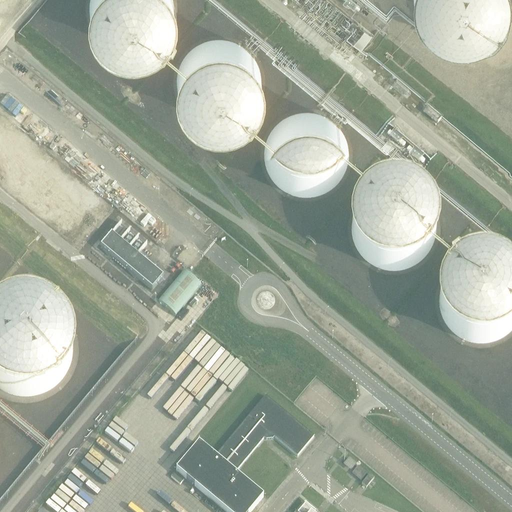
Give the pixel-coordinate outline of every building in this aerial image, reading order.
[(90,0),(90,2),(89,8),(89,13),(90,19),(92,25),(95,30),(98,35),(102,39),(107,43),(112,46),(117,49),(123,50),(128,51),(134,51),(140,50),(146,49),(151,46),(156,43),(161,39),(165,35),(168,30),(171,25),(172,19),(174,13),(174,8),(173,2),(172,0),(90,0)] [(462,50),(482,44),(495,33),(504,19),(508,2),(508,0),(404,0),(405,12),(413,28),(426,41),(443,49),(462,50)] [(32,25),(44,11),(40,7),(27,21),(32,25)] [(359,23),(348,36),(361,46),(371,33),(359,23)] [(224,42),(218,41),(212,42),(207,43),(201,45),(196,48),(191,51),(187,55),(183,60),(180,65),(178,71),(177,76),(176,82),(176,88),(177,94),(179,100),(182,105),(185,110),(189,114),(193,118),(199,121),(204,123),(210,125),(215,126),(221,126),(227,125),(233,123),(238,121),(243,118),(248,114),(252,110),(255,105),(258,99),(259,94),(260,88),(261,82),(260,76),(259,71),(256,65),(253,60),(250,55),(246,51),(241,48),(236,45),(230,43),(224,42)] [(312,114),(306,114),(300,114),(294,115),(289,117),(283,120),(279,123),(274,128),(271,132),(268,137),(266,143),(264,148),(263,154),(264,160),(265,166),(267,172),(269,177),(272,182),(276,186),(281,190),(286,193),(291,196),(297,197),(303,198),(309,198),(315,197),(320,195),(326,193),(331,190),(335,186),(339,182),(343,177),(345,172),(347,166),(348,160),(348,154),(348,148),(346,143),(344,137),(341,132),(337,128),(333,123),(328,120),(323,117),(317,115),(312,114)] [(399,187),(393,186),(388,187),(382,188),(376,190),(371,193),(366,196),(362,200),(358,205),(355,210),(353,216),(352,221),(351,227),(351,233),(352,239),(354,245),(357,250),(360,255),(364,259),(369,263),(374,266),(379,268),(385,270),(391,271),(396,271),(402,270),(408,268),(413,266),(418,263),(423,259),(427,255),(430,250),(433,244),(435,239),(436,233),(436,227),(435,221),(434,216),(431,210),(429,205),(425,200),(421,196),(416,193),(411,190),(405,188),(399,187)] [(112,235),(101,247),(153,290),(163,278),(112,235)] [(487,260),(481,260),(475,260),(469,261),(464,263),(459,266),(454,270),(450,274),(446,278),(443,283),(441,289),(439,295),(439,300),(439,306),(440,312),(442,318),(444,323),(448,328),(452,332),(456,336),(461,339),(467,342),(472,343),(478,344),(484,344),(490,343),(496,342),(501,339),(506,336),(510,332),(511,330),(511,273),(508,269),(503,266),(498,263),(493,261),(487,260)] [(184,272),(158,303),(175,317),(201,286),(184,272)] [(0,391),(9,396),(18,399),(28,400),(38,398),(48,395),(57,390),(64,383),(70,374),(73,365),(75,355),(75,345),(73,335),(68,326),(62,318),(54,312),(45,307),(36,304),(25,303),(15,304),(6,308),(0,311),(0,391)] [(197,443),(174,470),(223,511),(249,511),(262,497),(233,473),(262,438),(264,440),(271,439),(273,437),(296,457),(312,437),(264,396),(213,457),(197,443)] [(182,480),(173,472),(169,477),(178,485),(182,480)] [(369,485),(375,478),(371,474),(365,481),(369,485)]
